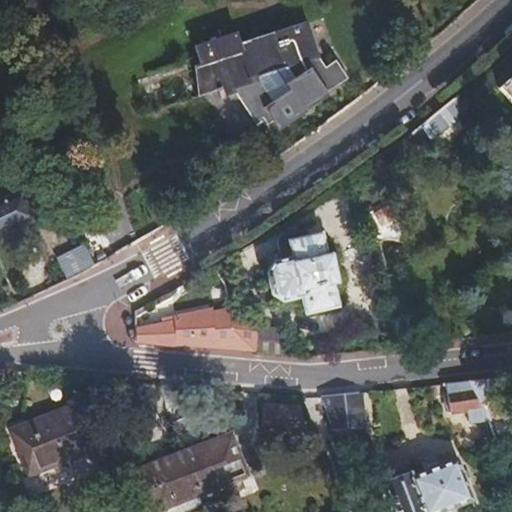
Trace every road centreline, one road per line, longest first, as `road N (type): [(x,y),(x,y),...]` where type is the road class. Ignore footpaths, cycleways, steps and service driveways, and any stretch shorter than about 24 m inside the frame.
road 1 (residential): [(511,4),(168,259),(78,307)]
road 2 (residential): [(79,349),(341,375),(511,356)]
